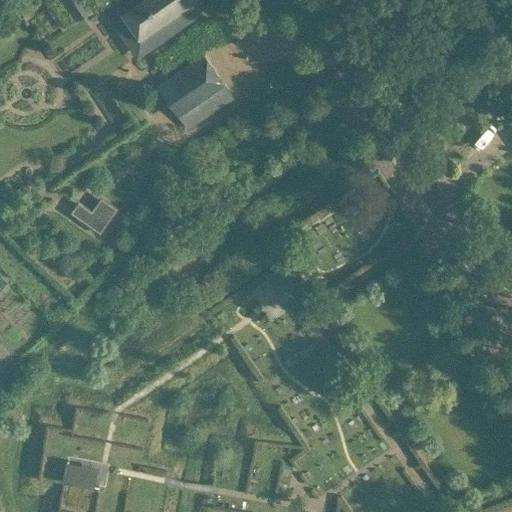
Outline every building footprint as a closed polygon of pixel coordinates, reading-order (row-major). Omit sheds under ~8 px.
[(61,0),(74,19),(92,7),(86,0),(61,0)] [(195,0),(102,0),(98,3),(136,57),(201,12),(194,1),(195,0)] [(188,128),(232,99),(202,54),(158,83),(188,128)] [(511,65),(501,73),(509,85),(511,83),(511,65)] [(77,198),(68,212),(99,233),(118,207),(100,194),(91,208),(77,198)] [(73,427),(47,424),(41,464),(52,465),(54,456),(84,460),(87,435),(107,438),(111,411),(76,406),(73,427)] [(62,479),(95,485),(98,465),(66,460),(62,479)] [(108,466),(100,465),(96,485),(104,486),(108,466)]
